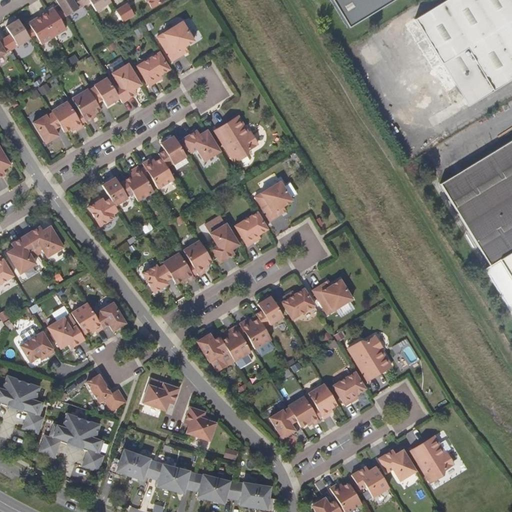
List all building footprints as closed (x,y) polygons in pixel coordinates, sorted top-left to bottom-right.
[(55,0),(66,16),(90,2),(96,11),(111,2),(109,0),(55,0)] [(144,0),(146,2),(147,0),(152,8),(165,0),(144,0)] [(396,0),(330,0),(348,29),(396,0)] [(511,0),(447,0),(415,20),(467,107),(511,79),(511,0)] [(127,4),(116,11),(120,18),(123,22),(134,15),(127,4)] [(66,30),(53,8),(28,23),(41,45),(66,30)] [(0,56),(30,39),(18,20),(6,27),(10,34),(0,41),(0,56)] [(157,37),(172,61),(184,53),(181,49),(194,41),(182,22),(157,37)] [(153,79),(169,69),(159,53),(136,66),(148,86),(155,82),(153,79)] [(119,98),(122,103),(133,96),(131,92),(134,90),(141,85),(128,64),(112,74),(119,86),(113,89),(119,98)] [(88,90),(96,104),(102,100),(106,106),(119,98),(113,89),(106,77),(93,85),(94,86),(88,90)] [(95,113),(100,110),(96,104),(88,90),(87,89),(71,99),(80,113),(85,121),(87,124),(93,120),(92,118),(91,116),(95,113)] [(60,126),(64,132),(73,127),(76,131),(83,127),(81,124),(76,116),(67,101),(51,111),(52,113),(60,126)] [(54,130),(60,126),(52,113),(46,116),(45,115),(32,123),(45,143),(49,140),(50,141),(58,136),(54,130)] [(80,113),(76,116),(81,124),(85,121),(80,113)] [(218,129),(217,129),(227,147),(225,148),(234,163),(247,155),(248,150),(258,145),(250,133),(249,134),(238,117),(218,129)] [(217,129),(218,129),(218,128),(213,131),(224,149),(225,148),(227,147),(217,129)] [(220,152),(207,130),(199,135),(197,137),(194,132),(182,139),(191,153),(196,150),(203,162),(220,152)] [(186,157),(173,136),(160,144),(164,150),(158,154),(161,158),(166,167),(172,164),(173,165),(186,157)] [(480,251),(511,231),(511,140),(439,185),(480,251)] [(0,177),(2,176),(0,172),(0,171),(2,170),(10,165),(0,149),(0,177)] [(149,160),(142,164),(144,166),(149,176),(157,189),(174,179),(166,167),(161,158),(151,164),(149,160)] [(134,175),(124,180),(132,194),(137,201),(153,192),(145,178),(139,169),(138,166),(131,170),(134,175)] [(149,176),(144,166),(139,169),(145,178),(149,176)] [(126,197),(132,194),(124,180),(118,184),(114,178),(102,186),(109,198),(114,206),(127,199),(126,197)] [(291,201),(280,182),(254,197),(269,221),(282,213),(279,209),(283,206),(291,201)] [(111,215),(117,211),(114,206),(109,198),(104,202),(102,199),(88,207),(99,226),(113,218),(111,215)] [(258,235),(267,229),(257,212),(234,226),(246,246),(253,242),(251,239),(258,235)] [(239,245),(225,224),(210,234),(217,246),(211,249),(220,263),(231,256),(228,251),(231,250),(239,245)] [(37,228),(14,242),(16,247),(13,249),(6,253),(19,274),(35,264),(28,252),(39,245),(47,257),(63,247),(50,226),(42,231),(40,233),(37,228)] [(511,231),(480,251),(489,266),(484,269),(511,314),(511,231)] [(212,262),(199,241),(183,250),(190,262),(197,273),(198,276),(205,272),(202,267),(212,262)] [(179,253),(163,263),(164,265),(171,277),(175,284),(185,278),(187,283),(194,278),(192,276),(186,265),(179,253)] [(0,284),(13,276),(0,256),(0,284)] [(197,273),(190,262),(186,265),(192,276),(197,273)] [(171,277),(164,265),(158,268),(156,265),(142,274),(153,293),(167,284),(165,281),(171,277)] [(325,283),(312,291),(327,315),(352,299),(340,280),(331,285),(328,288),(325,283)] [(314,307),(304,289),(294,295),(288,299),(286,296),(279,300),(291,320),(314,307)] [(261,311),(255,314),(258,318),(263,327),(269,324),(270,325),(283,317),(270,297),(257,305),(261,311)] [(94,316),(87,303),(71,313),(76,322),(84,334),(93,329),(96,333),(102,329),(94,316)] [(100,312),(94,316),(102,329),(108,325),(112,331),(120,326),(125,323),(112,303),(100,311),(100,312)] [(74,323),(68,314),(47,327),(60,348),(67,344),(70,342),(72,347),(84,339),(82,335),(74,323)] [(263,327),(258,318),(248,324),(246,320),(239,324),(241,327),(246,336),(255,349),(270,339),(263,327)] [(76,322),(74,323),(82,335),(84,334),(76,322)] [(231,335),(221,341),(227,349),(234,362),(250,352),(242,339),(237,330),(235,327),(228,331),(231,335)] [(241,327),(237,330),(242,339),(246,336),(241,327)] [(47,356),(54,352),(42,332),(19,346),(30,363),(39,357),(45,353),(47,356)] [(221,341),(219,336),(213,340),(209,334),(201,339),(197,342),(209,362),(222,354),(221,353),(227,349),(221,341)] [(359,362),(370,379),(371,378),(391,366),(380,349),(382,348),(375,336),(365,342),(360,341),(347,349),(357,364),(359,362)] [(359,362),(357,364),(356,364),(366,382),(371,379),(371,378),(370,379),(359,362)] [(332,386),(344,406),(351,402),(349,399),(356,395),(365,389),(355,372),(332,386)] [(110,394),(98,375),(86,382),(98,402),(103,399),(111,411),(123,404),(125,402),(117,390),(110,394)] [(0,400),(39,415),(43,404),(34,401),(39,387),(7,376),(2,390),(0,388),(0,400)] [(142,403),(165,411),(168,403),(169,400),(174,401),(178,389),(163,384),(161,390),(148,385),(142,403)] [(337,405),(324,384),(308,394),(316,407),(322,416),(323,419),(330,415),(327,411),(337,405)] [(296,421),(300,427),(309,422),(312,426),(319,422),(317,419),(312,410),(303,397),(287,406),(288,408),(296,421)] [(204,413),(189,407),(185,420),(189,422),(188,425),(186,433),(209,441),(215,423),(202,419),(204,413)] [(322,416),(316,407),(312,410),(317,419),(322,416)] [(290,424),(296,421),(288,408),(282,411),(282,410),(269,418),(281,438),(286,435),(294,430),(290,424)] [(42,418),(28,413),(23,429),(37,434),(42,418)] [(50,435),(99,452),(103,442),(94,438),(99,425),(67,414),(62,427),(53,424),(50,435)] [(44,436),(39,451),(53,456),(58,441),(44,436)] [(420,468),(430,483),(443,475),(444,470),(453,464),(446,452),(444,453),(434,436),(414,449),(413,449),(423,466),(420,468)] [(413,449),(414,449),(414,448),(409,451),(420,469),(420,468),(423,466),(413,449)] [(113,457),(108,472),(115,474),(116,471),(142,480),(144,475),(150,477),(158,479),(156,487),(183,494),(185,488),(198,491),(196,497),(210,500),(216,478),(202,474),(202,475),(189,472),(189,471),(162,464),(156,462),(149,459),(150,458),(123,449),(120,459),(113,457)] [(415,471),(402,450),(395,455),(392,456),(389,452),(378,459),(386,473),(392,469),(399,481),(415,471)] [(103,456),(89,451),(84,466),(98,471),(103,456)] [(388,488),(375,467),(368,471),(365,473),(362,468),(351,475),(359,489),(365,486),(372,498),(388,488)] [(216,478),(210,500),(224,504),(225,498),(240,500),(239,505),(253,507),(266,509),(265,511),(273,511),(275,499),(268,498),(270,487),(256,485),(243,482),(242,483),(236,482),(229,481),(216,478)] [(343,511),(348,511),(361,504),(348,483),(342,486),(339,489),(337,486),(336,484),(330,488),(343,511)] [(341,511),(334,500),(328,504),(324,498),(316,503),(312,506),(315,511),(341,511)]
